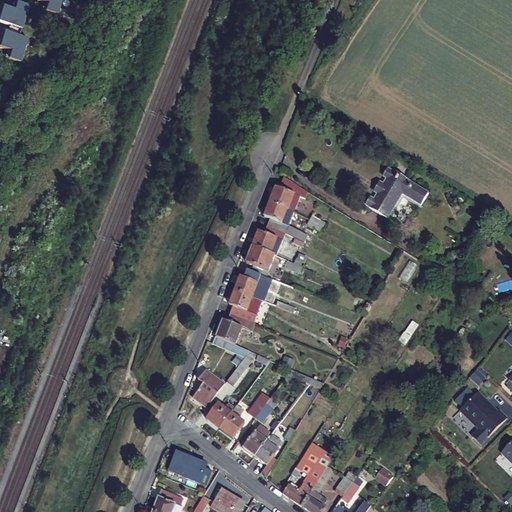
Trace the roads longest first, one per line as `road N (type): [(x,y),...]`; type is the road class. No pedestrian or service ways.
road 1 (residential): [(169,418),(335,0)]
road 2 (residential): [(169,418),(288,511)]
